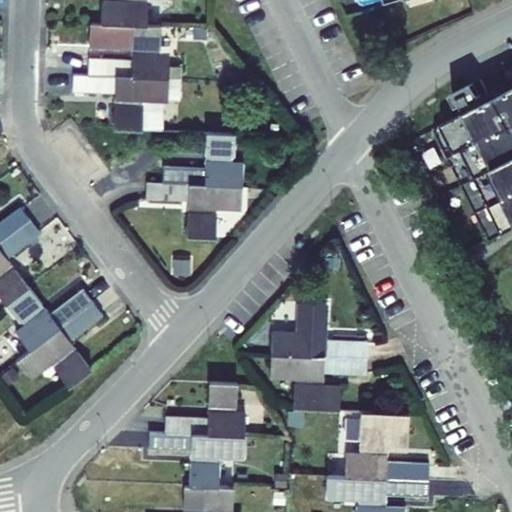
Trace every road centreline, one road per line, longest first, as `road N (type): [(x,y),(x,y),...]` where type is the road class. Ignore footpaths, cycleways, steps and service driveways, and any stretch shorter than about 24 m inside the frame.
road 1 (residential): [(40,490),(54,462),(350,142)]
road 2 (residential): [(350,142),(511,481)]
road 3 (residential): [(350,142),(420,73),(511,23)]
